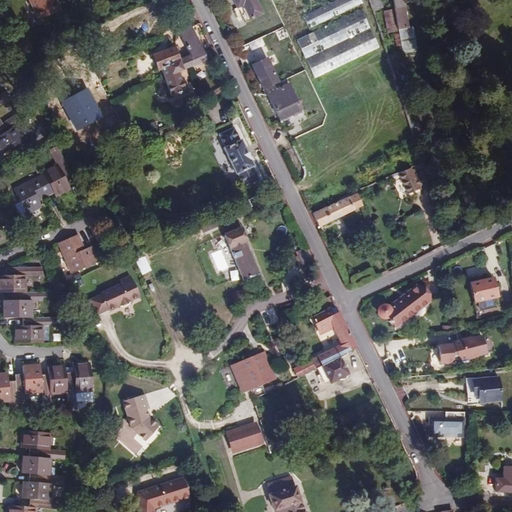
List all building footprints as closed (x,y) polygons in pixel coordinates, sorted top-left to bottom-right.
[(33,0),(30,2),(38,21),(59,12),(55,1),(53,2),(52,0),(33,0)] [(261,17),(252,0),(230,0),(236,12),(238,12),(245,25),(261,17)] [(298,14),(327,0),(298,0),(292,3),(298,14)] [(358,2),(357,0),(333,0),(298,17),(304,28),(358,2)] [(398,33),(399,37),(399,40),(416,38),(414,29),(411,30),(408,27),(406,21),(408,20),(404,0),(392,0),(394,11),(398,33)] [(195,13),(189,1),(184,3),(190,15),(195,13)] [(311,71),(313,77),(375,47),(356,8),(291,39),(308,73),(311,71)] [(388,34),(398,33),(394,11),(384,12),(388,34)] [(207,60),(197,38),(183,45),(189,58),(180,62),(174,50),(152,60),(158,73),(161,71),(173,99),(186,92),(179,75),(207,60)] [(32,51),(27,40),(16,46),(21,57),(32,51)] [(263,91),(263,93),(280,86),(279,83),(274,86),(273,84),(278,81),(266,57),(251,64),(264,91),(263,91)] [(280,86),(263,93),(266,98),(271,101),(280,121),(302,111),(289,83),(281,87),(280,86)] [(6,92),(0,96),(0,106),(10,99),(6,92)] [(0,136),(17,126),(19,124),(15,116),(1,125),(0,126),(0,136)] [(26,140),(17,126),(0,136),(0,149),(3,155),(10,150),(26,140)] [(227,150),(241,143),(235,130),(221,137),(227,150)] [(39,131),(26,140),(10,150),(15,157),(44,137),(39,131)] [(255,168),(243,142),(241,143),(227,150),(225,150),(238,177),(240,176),(254,169),(255,168)] [(57,165),(66,183),(73,179),(57,146),(50,150),(57,165)] [(53,193),(56,198),(70,190),(66,183),(57,165),(43,173),(44,175),(53,193)] [(260,182),(254,169),(240,176),(246,189),(260,182)] [(409,194),(429,185),(425,172),(414,177),(411,169),(400,174),(409,194)] [(39,201),(53,193),(44,175),(14,190),(27,215),(42,207),(39,201)] [(355,209),(363,206),(358,195),(350,199),(355,209)] [(357,213),(355,209),(350,199),(315,215),(321,229),(357,213)] [(205,233),(222,226),(219,219),(203,226),(205,233)] [(246,284),(261,277),(248,245),(250,245),(241,223),(223,230),(246,284)] [(73,274),(99,263),(92,247),(85,250),(79,236),(60,245),(73,274)] [(317,265),(311,252),(300,258),(306,270),(317,265)] [(134,260),(141,275),(151,270),(144,255),(134,260)] [(8,268),(8,276),(27,276),(43,276),(43,268),(8,268)] [(0,276),(0,293),(13,293),(27,293),(27,276),(8,276),(0,276)] [(94,316),(140,298),(132,279),(87,297),(94,316)] [(475,302),(498,298),(494,280),(471,285),(475,302)] [(429,302),(417,288),(389,310),(385,306),(381,307),(378,310),(378,314),(380,318),(385,318),(387,317),(396,328),(429,302)] [(49,302),(49,293),(27,293),(13,293),(13,302),(33,302),(49,302)] [(32,319),(33,302),(13,302),(5,302),(5,318),(24,318),(32,319)] [(60,326),(60,318),(32,319),(24,318),(24,326),(44,326),(60,326)] [(358,348),(345,323),(340,325),(337,320),(320,329),(328,344),(339,338),(344,348),(333,353),(336,359),(339,358),(358,348)] [(43,344),(44,326),(24,326),(17,326),(16,343),(43,344)] [(449,345),(436,347),(439,364),(456,363),(478,357),(474,337),(449,344),(449,345)] [(336,359),(333,353),(327,356),(330,362),(336,359)] [(245,393),(269,381),(257,356),(232,367),(245,393)] [(330,362),(327,356),(314,362),(317,369),(323,366),(330,362)] [(339,358),(336,359),(330,362),(323,366),(330,382),(331,383),(348,375),(339,358)] [(75,366),(75,374),(77,393),(94,392),(92,365),(75,366)] [(24,367),(24,375),(26,394),(43,394),(41,376),(41,366),(24,367)] [(323,366),(317,369),(316,369),(324,385),(330,382),(323,366)] [(67,374),(66,367),(49,368),(49,375),(51,395),(69,394),(67,374)] [(75,374),(67,374),(69,394),(71,410),(78,409),(78,403),(77,393),(75,374)] [(0,403),(10,402),(9,383),(8,375),(0,375),(0,403)] [(17,383),(19,411),(27,411),(26,394),(24,375),(16,375),(17,383)] [(43,394),(44,412),(52,411),(51,395),(49,375),(41,376),(43,394)] [(502,402),(502,400),(501,389),(500,380),(476,382),(476,397),(482,397),(483,404),(502,402)] [(11,418),(20,418),(19,411),(17,383),(9,383),(10,402),(11,418)] [(382,398),(376,386),(361,394),(366,405),(370,404),(382,398)] [(501,389),(502,400),(509,400),(508,388),(501,389)] [(94,392),(77,393),(78,403),(94,402),(94,392)] [(145,394),(122,399),(135,447),(160,440),(151,409),(149,409),(145,394)] [(370,404),(366,405),(360,409),(374,436),(384,432),(370,404)] [(461,424),(461,414),(441,414),(441,420),(425,420),(425,438),(460,438),(460,433),(465,433),(465,424),(461,424)] [(236,435),(238,441),(242,455),(264,449),(260,434),(258,429),(236,435)] [(22,449),(30,450),(50,451),(51,435),(23,432),(22,449)] [(30,450),(29,458),(51,459),(65,461),(66,453),(50,451),(30,450)] [(29,458),(24,457),(22,474),(30,475),(50,477),(51,459),(29,458)] [(497,492),(511,493),(511,467),(506,467),(506,479),(498,478),(497,492)] [(51,484),(65,486),(66,478),(50,477),(30,475),(29,483),(51,484)] [(184,479),(176,482),(182,501),(190,499),(184,479)] [(29,483),(24,482),(23,499),(29,500),(50,502),(51,484),(29,483)] [(176,482),(138,494),(138,511),(153,511),(154,510),(182,501),(176,482)] [(276,511),(304,511),(297,488),(291,490),(288,482),(282,484),(284,493),(272,496),(276,511)] [(37,510),(66,511),(66,503),(50,502),(29,500),(29,509),(37,510)]
